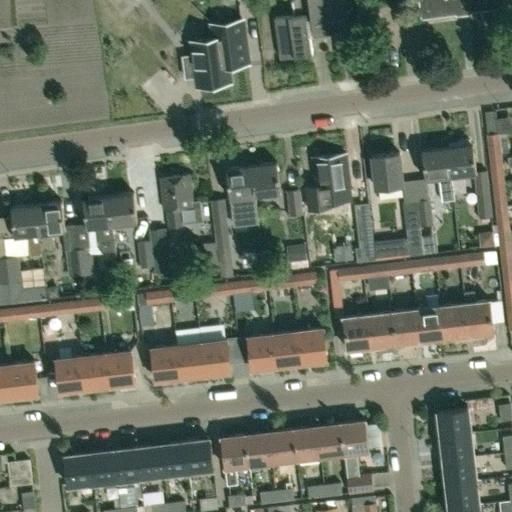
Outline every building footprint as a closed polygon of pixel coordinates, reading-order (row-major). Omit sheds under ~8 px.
[(354,54),(346,0),(291,0),(294,14),(275,16),(281,57),(312,53),(310,33),(335,30),(339,56),(354,54)] [(505,6),(503,0),(418,0),(421,18),(505,6)] [(242,19),(212,23),(214,37),(193,40),(195,54),(183,56),(186,76),(198,75),(199,84),(229,80),(227,65),(248,62),(242,19)] [(489,159),(502,157),(501,152),(499,132),(487,134),(486,134),(489,159)] [(448,145),(447,145),(453,192),(465,191),(463,174),(475,173),(476,172),(476,170),(472,142),(471,143),(469,138),(458,140),(457,140),(456,144),(448,145)] [(447,145),(422,149),(425,178),(425,179),(426,179),(438,177),(441,200),(451,199),(454,198),(453,192),(447,145)] [(400,151),(372,155),(376,187),(402,184),(404,183),(403,180),(400,151)] [(316,185),(306,186),(308,209),(332,206),(331,202),(352,199),(346,153),(312,157),(316,185)] [(492,183),(504,181),(502,157),(489,159),(492,183)] [(251,164),(255,194),(280,191),(276,161),(251,164)] [(233,216),(257,213),(255,194),(251,164),(226,168),(229,197),(230,197),(233,216)] [(476,172),(475,173),(480,217),(492,216),(487,169),(476,170),(476,172)] [(193,201),(190,172),(159,176),(163,208),(166,208),(168,226),(183,224),(183,221),(201,219),(199,200),(193,201)] [(494,207),(507,206),(504,181),(492,183),(494,207)] [(302,213),(299,188),(286,189),(289,214),(302,213)] [(111,223),(112,223),(136,220),(133,191),(108,193),(111,223)] [(114,249),(112,223),(111,223),(108,193),(83,196),(86,226),(94,225),(97,251),(114,249)] [(216,248),(217,254),(220,276),(233,275),(230,246),(224,198),(210,199),(216,248)] [(429,198),(417,200),(420,224),(433,223),(430,198),(429,198)] [(37,201),(42,249),(54,247),(52,230),(65,228),(62,199),(37,201)] [(404,201),(402,201),(409,254),(423,252),(420,224),(417,200),(415,200),(404,201)] [(41,249),(42,249),(37,201),(11,204),(15,234),(27,233),(29,255),(42,254),(41,249)] [(357,261),(375,258),(368,202),(354,204),(360,246),(355,246),(357,261)] [(497,231),(510,230),(507,206),(494,207),(497,231)] [(150,240),(153,265),(154,272),(168,270),(164,238),(163,227),(149,229),(150,240)] [(500,256),(511,254),(511,248),(510,230),(497,231),(493,232),(494,244),(499,243),(500,256)] [(140,266),(153,265),(150,240),(137,241),(140,266)] [(90,247),(78,248),(81,273),(93,271),(90,247)] [(81,273),(78,248),(65,249),(68,275),(81,273)] [(458,253),(459,266),(485,263),(484,250),(458,253)] [(435,269),(459,266),(458,253),(434,256),(435,269)] [(503,280),(511,279),(511,254),(500,256),(503,280)] [(6,256),(9,281),(21,280),(18,255),(6,256)] [(0,282),(9,281),(6,256),(0,256),(0,282)] [(411,272),(435,269),(434,256),(410,259),(411,272)] [(386,274),(411,272),(410,259),(385,262),(386,274)] [(357,278),(386,274),(385,262),(355,265),(357,278)] [(357,278),(355,265),(329,269),(332,292),(340,291),(339,280),(357,278)] [(292,273),(293,286),(317,283),(316,270),(292,273)] [(268,276),(269,289),(272,288),(273,299),(288,297),(287,286),(293,286),(292,273),(268,276)] [(231,280),(233,293),(269,289),(268,276),(231,280)] [(506,304),(511,303),(511,279),(503,280),(506,304)] [(12,302),(47,298),(45,285),(22,287),(21,280),(9,281),(12,302)] [(231,280),(194,285),(196,298),(233,293),(231,280)] [(170,288),(171,301),(196,298),(194,285),(170,288)] [(170,288),(145,291),(145,292),(137,293),(141,324),(153,323),(152,303),(171,301),(170,288)] [(464,303),(468,335),(493,332),(489,300),(475,301),(474,290),(463,290),(465,302),(464,303)] [(102,309),(125,306),(124,293),(100,296),(102,309)] [(102,309),(100,296),(75,299),(77,312),(102,309)] [(444,338),(440,305),(428,307),(426,296),(416,297),(417,308),(415,308),(419,341),(444,338)] [(75,299),(38,303),(40,316),(51,315),(77,312),(75,299)] [(38,303),(2,308),(3,320),(40,316),(38,303)] [(444,338),(468,335),(464,303),(440,305),(444,338)] [(395,344),(419,341),(415,308),(391,311),(395,344)] [(370,346),(395,344),(391,311),(366,314),(370,346)] [(346,349),(370,346),(366,314),(342,317),(346,349)] [(298,329),(301,362),(326,359),(322,326),(298,329)] [(277,364),(301,362),(298,329),(273,332),(277,364)] [(277,364),(273,332),(248,335),(252,367),(277,364)] [(200,340),(204,373),(230,370),(227,337),(225,337),(200,340)] [(180,376),(204,373),(200,340),(176,343),(180,376)] [(155,379),(180,376),(176,343),(151,346),(155,379)] [(106,351),(110,384),(135,381),(131,348),(106,351)] [(86,387),(110,384),(106,351),(82,354),(86,387)] [(82,354),(57,357),(61,390),(86,387),(82,354)] [(36,359),(9,362),(13,395),(39,392),(36,359)] [(0,396),(13,395),(9,362),(0,363),(0,396)] [(500,420),(511,418),(511,415),(510,402),(498,403),(500,420)] [(441,435),(471,432),(468,407),(438,411),(441,435)] [(359,472),(356,451),(369,450),(365,419),(341,422),(345,453),(350,492),(374,489),(372,471),(359,472)] [(318,425),(321,456),(345,453),(341,422),(318,425)] [(298,458),(321,456),(318,425),(294,428),(298,458)] [(274,461),(298,458),(294,428),(270,431),(274,461)] [(250,464),(274,461),(270,431),(247,433),(250,464)] [(444,459),(474,455),(471,432),(441,435),(444,459)] [(237,466),(250,464),(247,433),(222,436),(228,485),(240,483),(237,466)] [(504,452),(511,450),(511,433),(502,435),(504,452)] [(186,441),(189,471),(214,468),(210,438),(186,441)] [(165,474),(189,471),(186,441),(162,443),(165,474)] [(142,477),(165,474),(162,443),(138,446),(142,477)] [(118,479),(142,477),(138,446),(114,449),(118,479)] [(94,482),(118,479),(114,449),(91,452),(94,482)] [(69,485),(94,482),(91,452),(65,455),(69,485)] [(447,483),(477,479),(474,455),(444,459),(447,483)] [(10,485),(32,482),(29,458),(7,460),(10,485)] [(449,507),(480,503),(477,479),(447,483),(449,507)] [(323,484),(325,494),(341,492),(340,482),(323,484)] [(308,496),(325,494),(323,484),(307,486),(308,496)] [(276,490),(277,499),(293,497),(292,488),(276,490)] [(24,508),(36,506),(34,490),(22,491),(24,508)] [(261,501),(277,499),(276,490),(260,492),(261,501)] [(229,505),(245,503),(244,493),(228,495),(229,505)] [(376,511),(374,495),(374,494),(351,497),(352,511),(353,511),(364,511),(363,511),(376,511)] [(199,497),(200,510),(217,508),(216,495),(199,497)] [(167,501),(168,511),(180,511),(185,511),(184,499),(167,501)] [(326,511),(338,511),(336,499),(325,500),(326,511)] [(315,511),(326,511),(325,500),(319,501),(320,508),(315,508),(315,511)] [(168,511),(167,501),(151,503),(143,504),(143,511),(168,511)] [(480,511),(480,503),(449,507),(450,511),(480,511)]
